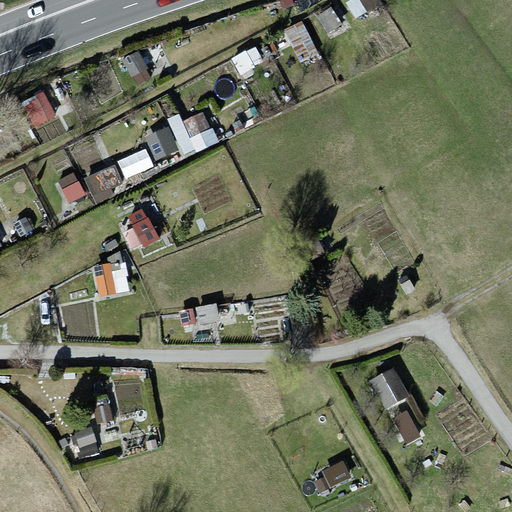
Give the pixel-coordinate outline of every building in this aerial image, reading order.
[(348,0),(346,1),(358,22),(387,5),(383,0),(348,0)] [(268,37),(230,56),(242,80),(280,61),(268,37)] [(138,90),(158,80),(142,48),(122,57),(138,90)] [(36,127),(59,116),(47,93),(25,104),(36,127)] [(207,109),(185,120),(197,144),(219,133),(207,109)] [(172,124),(146,136),(157,161),(183,148),(172,124)] [(77,171),(61,179),(73,201),(90,192),(95,201),(136,178),(125,157),(82,180),(77,171)] [(154,205),(121,220),(134,250),(175,231),(167,214),(160,217),(154,205)] [(1,220),(0,220),(0,250),(13,245),(1,220)] [(329,255),(321,233),(289,244),(296,266),(329,255)] [(218,319),(216,302),(174,308),(177,325),(218,319)] [(410,398),(395,370),(372,383),(388,410),(410,398)] [(127,444),(113,398),(92,404),(99,427),(76,434),(83,457),(127,444)] [(408,444),(422,439),(411,413),(397,419),(408,444)]
